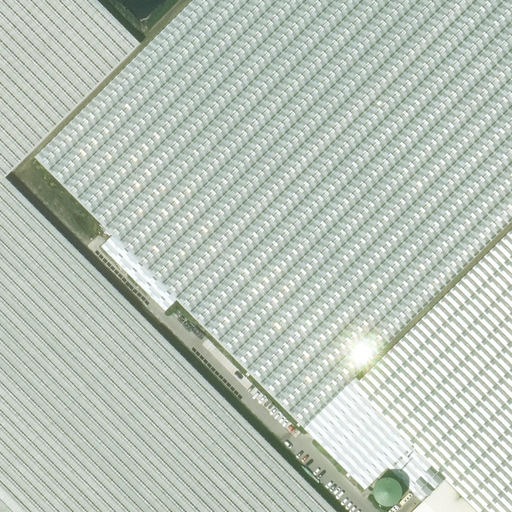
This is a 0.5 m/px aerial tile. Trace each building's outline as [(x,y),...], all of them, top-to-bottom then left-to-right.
[(0,0),(0,186),(7,180),(5,178),(140,44),(137,41),(96,0),(0,0)] [(176,300),(305,430),(357,379),(355,377),(511,220),(511,0),(193,0),(34,158),(112,236),(101,247),(165,312),(176,300)] [(0,511),(336,511),(10,183),(7,180),(0,186),(0,511)] [(421,502),(444,479),(476,511),(511,511),(511,228),(359,381),(357,379),(305,430),(364,490),(387,467),(415,496),(420,501),(421,502)] [(476,511),(444,479),(421,502),(411,511),(476,511)]
